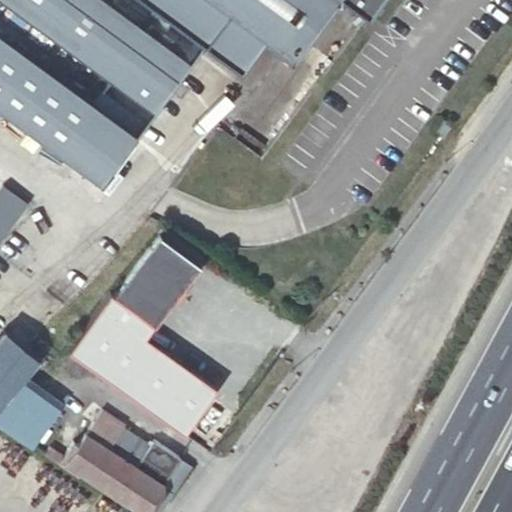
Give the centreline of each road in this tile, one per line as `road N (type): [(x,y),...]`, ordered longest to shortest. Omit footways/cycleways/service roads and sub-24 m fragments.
road 1 (tertiary): [(221,511),(511,115)]
road 2 (trunk): [(511,377),(438,511)]
